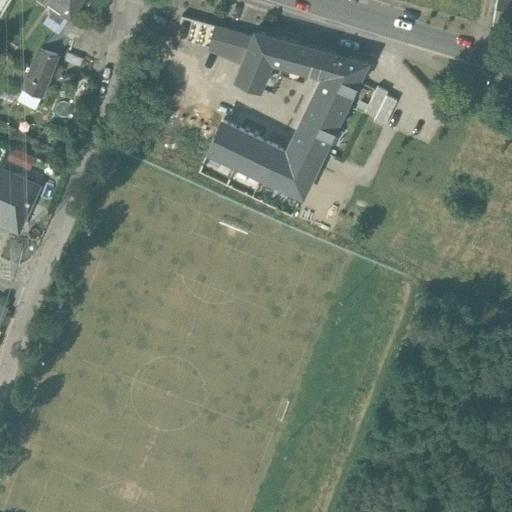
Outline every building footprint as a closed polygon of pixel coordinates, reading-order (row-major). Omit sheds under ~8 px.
[(79,0),(47,0),(53,4),(48,12),(59,19),(64,11),(68,13),(69,14),(74,8),(79,0)] [(511,0),(497,0),(493,19),(511,23),(511,0)] [(56,26),(58,28),(40,46),(57,52),(68,37),(82,40),(95,22),(74,8),(69,14),(68,13),(56,26)] [(253,35),(215,24),(209,47),(242,60),(253,35)] [(279,36),(254,30),(253,35),(242,60),(235,78),(260,89),(272,57),(291,64),(300,42),(279,36)] [(367,61),(300,42),(291,64),(323,74),(287,149),(317,164),(367,61)] [(40,46),(22,87),(41,96),(57,52),(40,46)] [(388,90),(377,85),(365,110),(375,115),(386,94),(388,90)] [(375,115),(374,119),(384,124),(396,99),(386,94),(375,115)] [(287,149),(223,119),(209,148),(303,193),(317,164),(287,149)] [(37,185),(1,169),(0,171),(0,221),(17,229),(37,185)]
